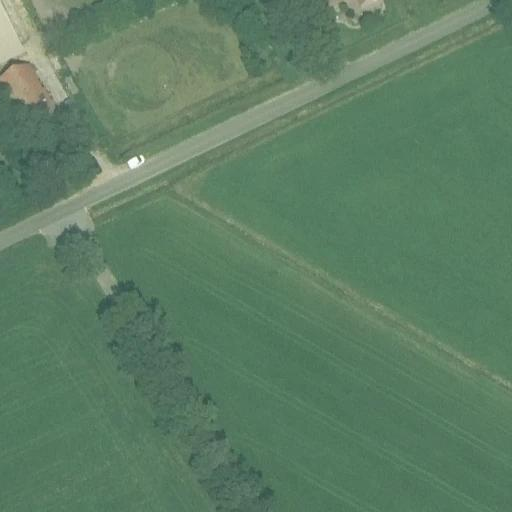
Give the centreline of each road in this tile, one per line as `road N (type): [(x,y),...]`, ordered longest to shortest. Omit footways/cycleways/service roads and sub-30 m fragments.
road 1 (unclassified): [(497,0),(0,239)]
road 2 (unknown): [(59,210),(251,511)]
